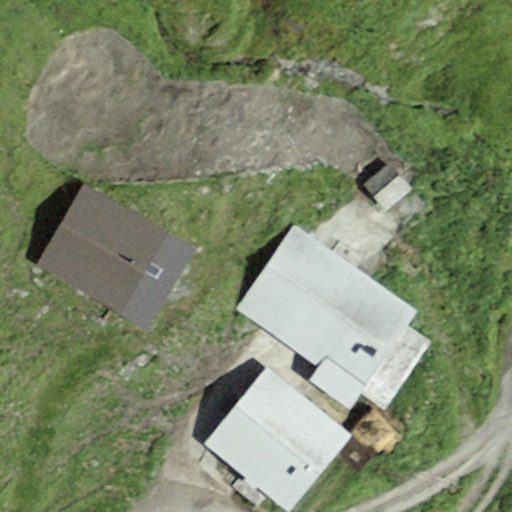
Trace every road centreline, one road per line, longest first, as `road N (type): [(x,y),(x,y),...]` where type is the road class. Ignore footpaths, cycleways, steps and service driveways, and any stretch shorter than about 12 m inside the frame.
road 1 (track): [(282,185),(157,333),(70,390),(42,442),(23,511)]
road 2 (track): [(399,251),(452,354),(472,454)]
road 3 (unclassified): [(369,511),(472,454),(511,415)]
road 4 (track): [(220,390),(191,441),(180,511)]
